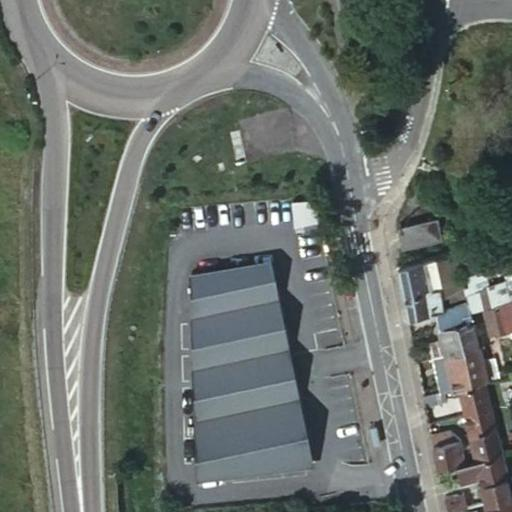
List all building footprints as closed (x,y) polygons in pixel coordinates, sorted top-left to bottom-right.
[(371,16),(380,60),(397,56),(389,13),(371,16)] [(400,228),(404,247),(441,239),(437,220),(400,228)] [(463,254),(473,296),(487,293),(477,250),(463,254)] [(455,300),(468,297),(458,255),(446,259),(455,300)] [(404,298),(410,321),(438,317),(448,315),(445,303),(436,262),(398,271),(404,298)] [(264,267),(192,274),(196,475),(306,464),(264,267)] [(440,329),(474,322),(468,297),(455,300),(445,303),(448,315),(438,317),(440,329)] [(511,297),(481,301),(484,330),(511,326),(511,297)] [(447,357),(480,349),(474,322),(440,329),(447,357)] [(484,362),(480,349),(447,357),(450,373),(454,390),(459,389),(488,384),(495,383),(504,380),(499,358),(484,362)] [(454,390),(450,373),(442,375),(446,392),(454,390)] [(459,389),(466,417),(494,409),(488,384),(459,389)] [(505,456),(494,409),(466,417),(477,461),(505,456)] [(436,448),(464,443),(464,441),(456,432),(433,437),(436,448)] [(440,468),(459,464),(469,462),(464,443),(436,448),(438,458),(440,468)] [(480,477),(482,486),(510,478),(505,456),(477,461),(480,477)] [(469,462),(459,464),(462,481),(480,477),(477,461),(469,462)] [(511,498),(511,484),(510,478),(482,486),(487,505),(511,498)] [(466,495),(447,500),(449,511),(455,511),(470,509),(466,495)] [(373,511),(371,497),(360,498),(362,511),(373,511)] [(511,511),(511,498),(487,505),(488,511),(511,511)]
